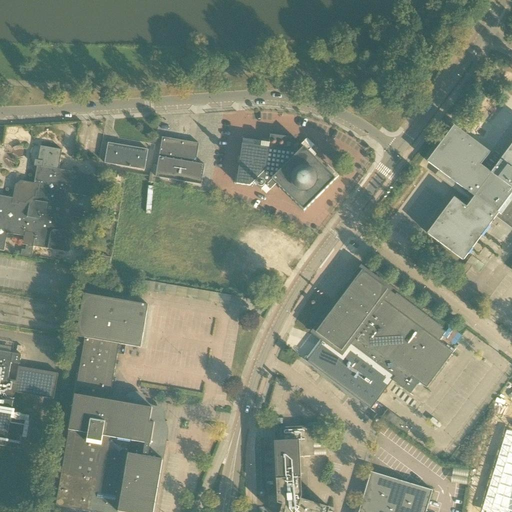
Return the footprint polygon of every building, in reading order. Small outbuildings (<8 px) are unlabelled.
[(486,109),(486,117),(498,116),(498,108),(486,109)] [(511,145),(500,161),(491,173),(481,165),(485,159),(489,153),(454,127),(428,162),(462,188),(474,197),(466,208),(460,203),(454,199),(428,234),(463,260),(489,226),(498,214),(511,224),(511,145)] [(162,137),(156,177),(202,185),(205,165),(196,163),(199,144),(162,137)] [(270,143),(243,139),(237,184),(250,186),(258,178),(261,181),(257,185),(262,190),(266,185),(270,190),(276,184),(304,211),(336,179),(304,147),(299,152),(269,148),(270,143)] [(108,143),(105,163),(145,170),(148,150),(108,143)] [(0,250),(4,251),(7,234),(24,237),(23,245),(67,253),(73,217),(85,219),(86,210),(67,207),(69,194),(88,197),(92,176),(78,173),(78,170),(72,169),(72,172),(59,170),(62,150),(41,146),(38,161),(35,160),(34,166),(37,167),(34,183),(22,181),(22,184),(17,187),(15,186),(13,198),(0,196),(0,250)] [(371,277),(362,271),(355,280),(355,279),(315,332),(346,356),(354,346),(395,377),(392,381),(403,389),(412,377),(426,388),(453,352),(439,342),(446,333),(387,289),(386,289),(385,288),(371,277)] [(232,295),(190,288),(189,296),(231,303),(232,295)] [(138,406),(109,401),(119,344),(141,348),(148,305),(83,294),(76,337),(85,338),(56,506),(90,511),(91,511),(119,511),(153,511),(166,441),(164,441),(158,433),(159,431),(160,430),(161,427),(161,426),(160,425),(160,423),(159,421),(158,420),(156,420),(155,419),(153,419),(152,419),(150,419),(152,409),(138,406)] [(16,381),(8,380),(13,353),(0,351),(0,446),(18,449),(24,413),(12,411),(12,407),(14,407),(16,407),(18,407),(19,406),(20,405),(21,403),(21,401),(20,400),(20,399),(19,398),(18,397),(16,396),(6,395),(6,391),(54,399),(58,374),(18,367),(16,381)] [(330,366),(324,375),(375,412),(382,403),(330,366)] [(387,410),(381,418),(405,436),(411,428),(387,410)] [(277,504),(277,507),(281,509),(280,511),(328,511),(330,508),(301,499),(302,496),(307,496),(307,488),(301,488),(300,457),(314,456),(313,426),(279,428),(280,442),(274,442),(277,495),(272,495),(272,504),(273,504),(277,504)] [(411,435),(423,444),(429,437),(417,427),(411,435)] [(511,511),(511,431),(507,430),(481,511),(511,511)] [(458,449),(447,464),(482,470),(485,454),(458,449)] [(426,511),(433,491),(371,472),(358,511),(426,511)]
